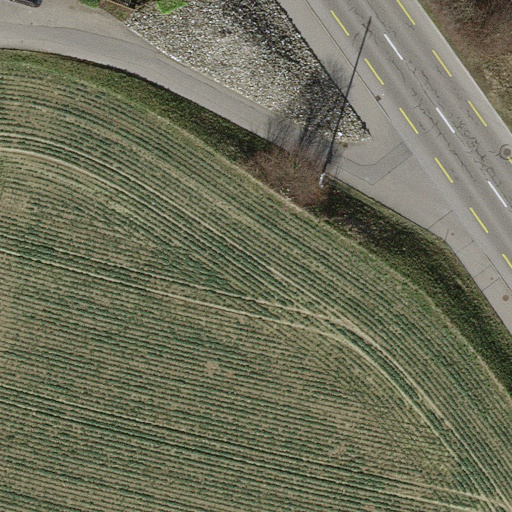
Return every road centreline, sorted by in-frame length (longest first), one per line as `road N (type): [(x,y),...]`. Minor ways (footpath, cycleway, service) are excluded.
road 1 (residential): [(5,17),(71,18),(141,40),(331,158),(416,174),(468,151)]
road 2 (tertiary): [(361,0),(468,151)]
